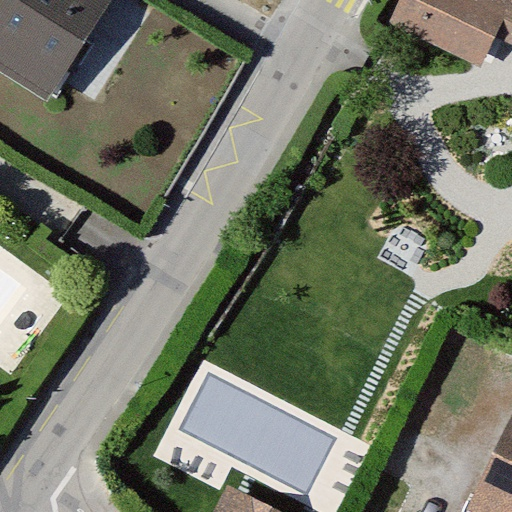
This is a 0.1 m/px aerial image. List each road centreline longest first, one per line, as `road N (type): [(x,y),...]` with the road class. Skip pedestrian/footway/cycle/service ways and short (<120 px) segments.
road 1 (residential): [(25,492),(335,0)]
road 2 (unknown): [(300,58),(413,75),(413,101),(443,170),(481,204),(511,204)]
